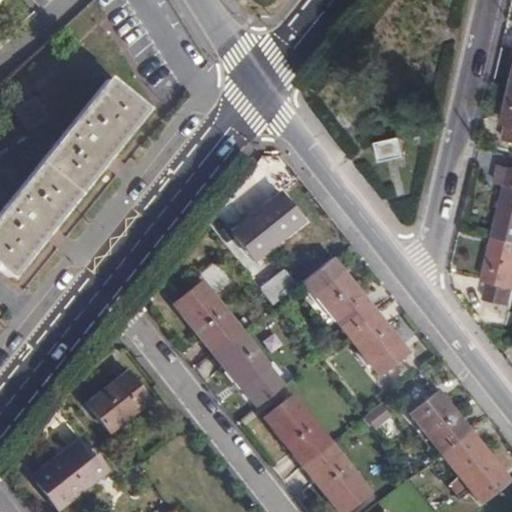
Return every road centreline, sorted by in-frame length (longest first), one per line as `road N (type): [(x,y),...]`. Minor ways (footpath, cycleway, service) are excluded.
road 1 (residential): [(414,278),(428,262),(484,0)]
road 2 (residential): [(280,511),(100,286)]
road 3 (tertiary): [(100,286),(263,87)]
road 4 (tertiary): [(263,87),(414,278)]
road 5 (tertiary): [(0,411),(100,286)]
road 6 (tertiary): [(414,278),(511,405)]
